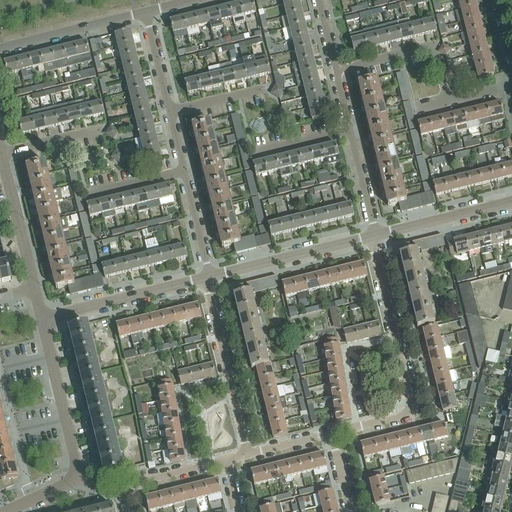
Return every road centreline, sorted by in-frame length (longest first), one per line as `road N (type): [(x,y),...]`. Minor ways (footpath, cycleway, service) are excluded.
road 1 (residential): [(39,318),(209,276)]
road 2 (residential): [(209,276),(375,235)]
road 3 (residential): [(70,478),(73,453),(39,318)]
road 4 (residential): [(335,70),(433,46),(448,101)]
road 5 (residential): [(0,48),(145,12)]
road 6 (residential): [(375,235),(511,201)]
road 7 (residential): [(32,288),(0,159)]
road 8 (residential): [(356,425),(412,406),(397,336)]
road 9 (residential): [(356,425),(346,353),(397,336)]
road 10 (residential): [(191,467),(182,394),(232,379)]
